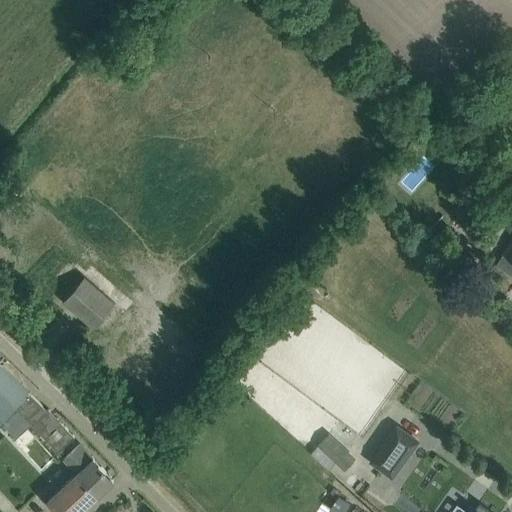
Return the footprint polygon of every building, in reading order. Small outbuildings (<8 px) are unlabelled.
[(511,141),(508,146),(498,157),(511,170),(511,141)] [(511,260),(511,240),(503,255),(511,260)] [(63,301),(93,328),(115,303),(85,276),(63,301)] [(0,368),(0,352),(1,352),(0,351),(0,389),(17,407),(60,449),(74,436),(48,407),(47,409),(29,392),(26,394),(0,368)] [(17,407),(0,389),(0,423),(3,420),(17,407)] [(387,465),(395,471),(417,440),(404,431),(401,436),(393,430),(370,461),(383,470),(387,465)] [(326,436),(310,453),(328,469),(335,462),(345,471),(354,461),(326,436)] [(97,494),(113,479),(80,443),(63,458),(75,470),(97,494)] [(77,511),(97,494),(75,470),(46,498),(59,511),(77,511)] [(329,509),(333,511),(343,511),(349,502),(338,495),(329,509)] [(492,511),(479,502),(475,508),(470,504),(464,511),(492,511)]
